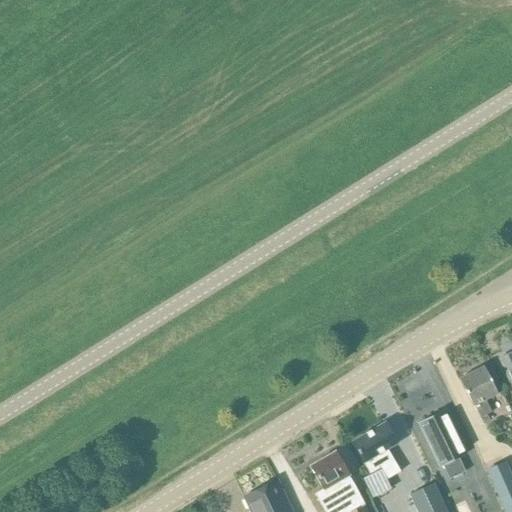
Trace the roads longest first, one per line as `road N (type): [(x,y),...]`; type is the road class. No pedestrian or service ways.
road 1 (tertiary): [(0,419),(511,98)]
road 2 (residential): [(146,511),(431,334),(511,296)]
